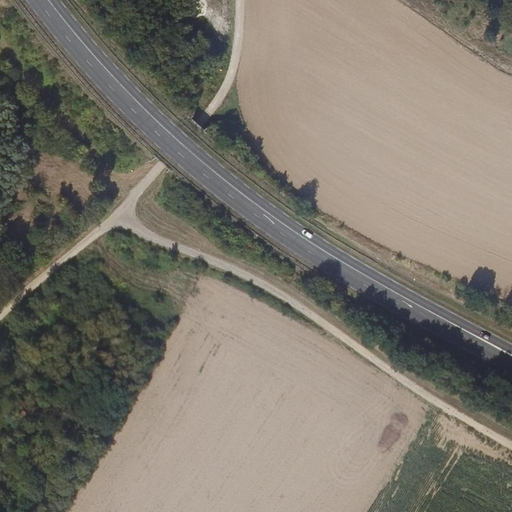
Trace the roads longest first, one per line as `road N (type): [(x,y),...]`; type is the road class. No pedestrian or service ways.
road 1 (primary): [(43,0),(183,153),(267,221),(511,359)]
road 2 (track): [(118,217),(151,241),(250,283),(511,449)]
road 3 (track): [(118,217),(223,81),(236,0)]
road 4 (track): [(0,317),(118,217)]
